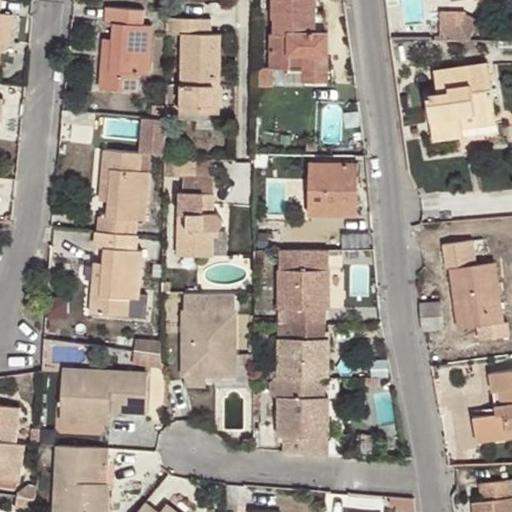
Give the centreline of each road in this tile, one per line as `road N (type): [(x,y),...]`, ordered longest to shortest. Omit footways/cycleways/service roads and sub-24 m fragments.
road 1 (residential): [(364,0),(424,475)]
road 2 (residential): [(0,334),(28,220),(47,0)]
road 3 (residential): [(196,447),(424,475)]
